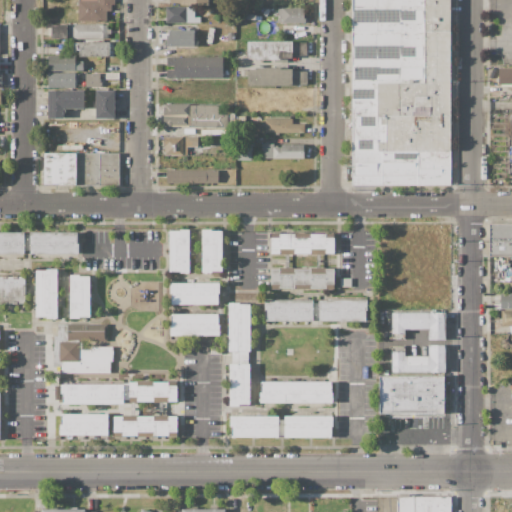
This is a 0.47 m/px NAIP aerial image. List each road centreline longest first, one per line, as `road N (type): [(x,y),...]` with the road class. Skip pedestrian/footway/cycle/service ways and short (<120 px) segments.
road 1 (residential): [(473,511),(472,0)]
road 2 (tertiary): [(473,471),(0,472)]
road 3 (residential): [(332,205),(25,205)]
road 4 (residential): [(25,205),(22,0)]
road 5 (residential): [(332,205),(333,0)]
road 6 (residential): [(140,205),(140,0)]
road 7 (residential): [(332,205),(472,204)]
